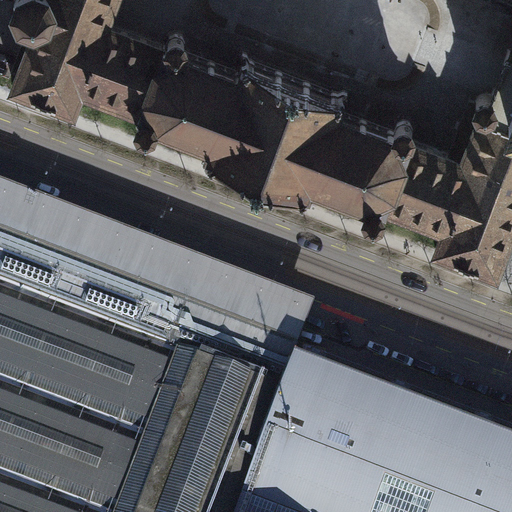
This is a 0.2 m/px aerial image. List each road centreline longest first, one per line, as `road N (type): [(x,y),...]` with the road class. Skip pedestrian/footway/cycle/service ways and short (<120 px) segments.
road 1 (tertiary): [(511,321),(0,122)]
road 2 (tertiary): [(0,173),(511,371)]
